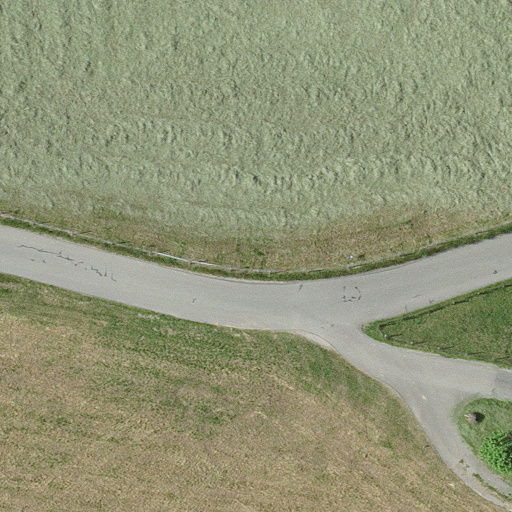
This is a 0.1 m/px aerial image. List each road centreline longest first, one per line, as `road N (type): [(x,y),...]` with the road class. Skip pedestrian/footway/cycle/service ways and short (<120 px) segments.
road 1 (unclassified): [(0,248),(186,296),(282,307),(367,296),(511,253)]
road 2 (track): [(322,305),(345,337),(376,357),(511,386)]
road 3 (track): [(413,368),(459,458),(511,497)]
